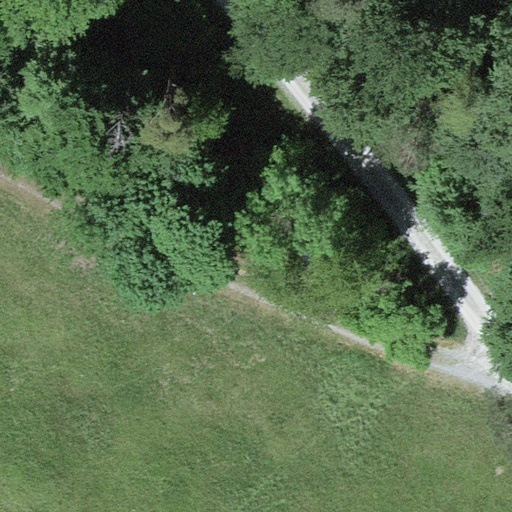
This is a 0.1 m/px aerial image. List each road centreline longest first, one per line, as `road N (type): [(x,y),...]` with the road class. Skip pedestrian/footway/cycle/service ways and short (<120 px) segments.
road 1 (track): [(511,385),(394,344),(0,176)]
road 2 (track): [(511,361),(234,0)]
